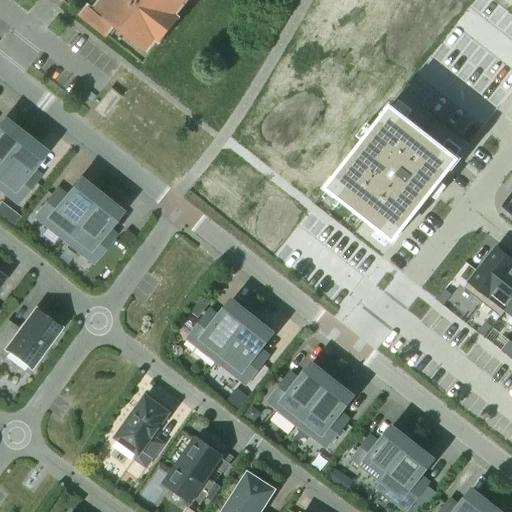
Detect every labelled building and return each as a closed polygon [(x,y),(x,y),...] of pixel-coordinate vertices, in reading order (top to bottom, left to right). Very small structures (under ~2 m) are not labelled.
[(89,6),(80,17),(106,37),(106,36),(142,65),(160,43),(160,44),(180,19),(175,15),(187,0),(102,0),(94,10),(89,6)] [(112,105),(103,97),(95,107),(105,114),(112,105)] [(391,106),(326,188),(394,241),(458,159),(391,106)] [(0,164),(11,151),(21,138),(3,123),(4,122),(3,121),(0,124),(0,164)] [(27,172),(42,152),(41,151),(40,152),(21,138),(11,151),(0,164),(0,190),(17,204),(36,179),(27,172)] [(63,240),(97,197),(78,183),(79,181),(78,180),(63,200),(53,193),(34,217),(63,240)] [(102,231),(118,211),(116,210),(115,212),(97,197),(63,240),(92,263),(111,239),(102,231)] [(511,261),(495,248),(470,281),(488,296),(511,266),(511,261)] [(511,266),(488,296),(505,309),(511,300),(511,266)] [(444,291),(437,300),(443,305),(451,295),(444,291)] [(218,360),(252,317),(251,316),(250,318),(232,304),(233,302),(232,301),(216,321),(207,314),(188,338),(189,339),(189,338),(218,360)] [(27,367),(57,327),(56,326),(59,323),(49,315),(46,320),(35,310),(19,332),(6,322),(0,330),(0,357),(1,358),(6,352),(27,367)] [(265,360),(256,352),(271,332),(270,331),(269,333),(251,319),(252,317),(218,360),(246,382),(245,383),(246,384),(265,360)] [(485,322),(477,332),(484,337),(491,328),(485,322)] [(511,343),(508,341),(501,351),(507,356),(511,349),(511,343)] [(298,423),(332,380),(331,380),(330,381),(312,367),(313,366),(312,364),(296,384),(287,377),(268,401),(269,402),(269,401),(298,423)] [(345,423),(336,415),(352,396),(350,395),(349,396),(331,382),(332,381),(332,380),(298,423),(326,445),(325,446),(326,447),(345,423)] [(152,437),(158,428),(168,413),(145,396),(115,438),(137,454),(134,459),(146,468),(163,444),(152,437)] [(377,487),(412,443),(411,443),(410,444),(392,430),(393,429),(392,428),(376,447),(367,440),(352,459),(353,459),(354,458),(382,480),(376,487),(377,487)] [(215,483),(205,476),(219,457),(196,441),(167,483),(200,505),(215,483)] [(425,486),(416,479),(432,459),(430,458),(429,459),(411,445),(412,444),(412,443),(377,487),(378,488),(379,487),(406,509),(405,510),(406,510),(425,486)] [(257,511),(271,491),(259,483),(262,479),(251,472),(249,476),(248,476),(224,511),(257,511)] [(487,511),(492,506),(491,506),(490,507),(472,493),(473,492),(472,491),(457,510),(447,503),(440,511),(487,511)]
